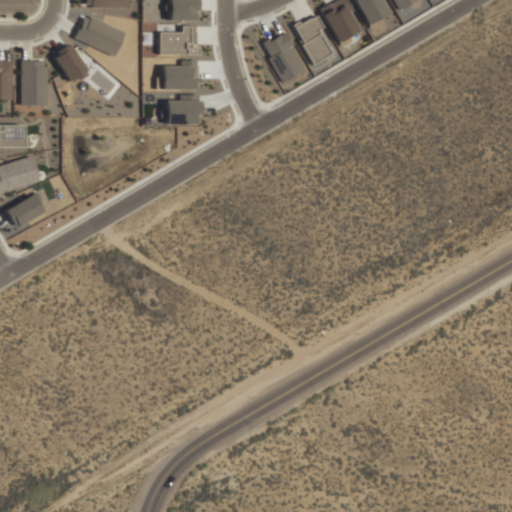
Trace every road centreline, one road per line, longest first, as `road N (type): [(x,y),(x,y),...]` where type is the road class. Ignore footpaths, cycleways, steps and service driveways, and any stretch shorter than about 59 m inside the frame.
road 1 (tertiary): [(151,511),(165,477),(200,445),(511,260)]
road 2 (residential): [(87,222),(472,0)]
road 3 (residential): [(224,0),(228,64),(256,129)]
